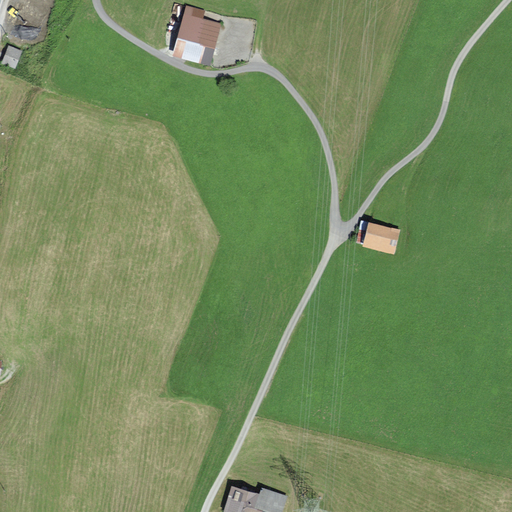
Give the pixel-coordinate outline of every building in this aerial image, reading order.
[(209,61),(219,26),(187,17),(177,53),(209,61)] [(14,66),(19,52),(9,48),(3,62),(14,66)] [(364,247),(391,254),(397,232),(369,225),(369,227),(363,225),(358,243),(364,245),(364,247)] [(252,511),(258,497),(253,495),(254,493),(242,489),(240,496),(231,492),(224,511),(227,511),(252,511)] [(262,498),(258,497),(252,511),(280,511),(282,508),(261,500),(262,498)]
